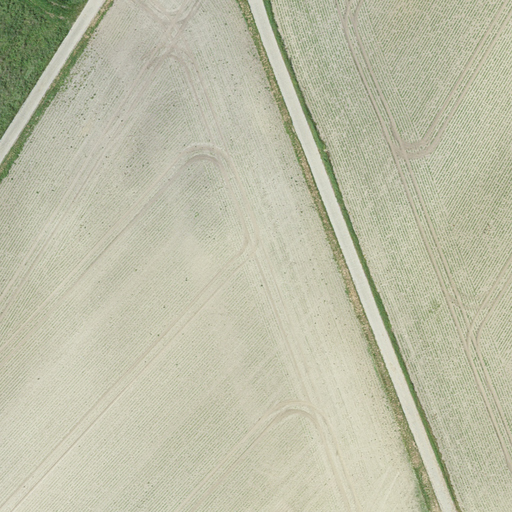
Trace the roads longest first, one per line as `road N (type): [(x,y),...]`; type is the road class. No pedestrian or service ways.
road 1 (track): [(258,0),(448,511)]
road 2 (track): [(0,151),(96,0)]
